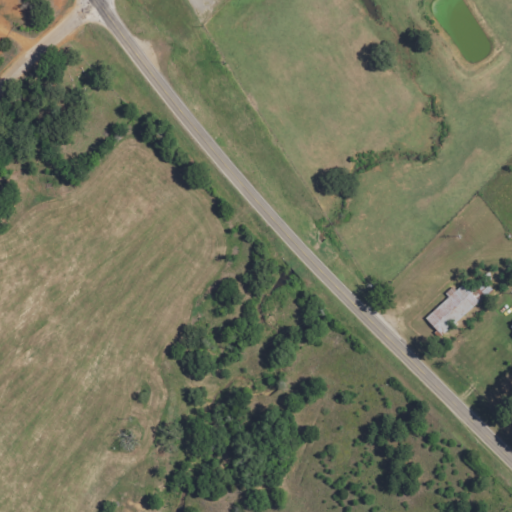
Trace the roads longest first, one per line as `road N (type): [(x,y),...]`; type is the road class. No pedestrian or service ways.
road 1 (secondary): [(511,463),(294,245),(93,0)]
road 2 (residential): [(89,0),(0,85)]
